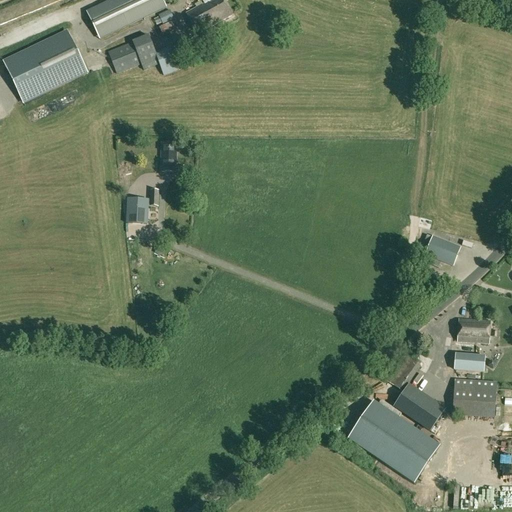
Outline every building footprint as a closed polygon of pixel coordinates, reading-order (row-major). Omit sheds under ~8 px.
[(113,0),(87,13),(99,40),(168,8),(164,0),(113,0)] [(197,35),(233,15),(224,0),(192,0),(193,1),(194,0),(202,0),(204,4),(186,14),(197,35)] [(162,23),(163,25),(174,19),(170,11),(159,15),(160,17),(154,20),(157,25),(162,23)] [(163,36),(176,30),(171,22),(160,28),(163,36)] [(67,32),(3,62),(23,104),(87,74),(67,32)] [(144,71),(160,64),(165,77),(187,68),(183,57),(196,53),(193,43),(179,47),(178,45),(156,54),(149,37),(109,52),(117,74),(141,65),(144,71)] [(176,173),(176,144),(161,143),(161,172),(176,173)] [(140,164),(140,168),(129,168),(129,186),(148,186),(148,164),(140,164)] [(150,191),(150,207),(159,207),(159,191),(150,191)] [(149,207),(150,201),(129,200),(127,225),(148,227),(149,207)] [(426,255),(454,267),(461,248),(433,237),(426,255)] [(489,345),(490,322),(459,320),(457,342),(489,345)] [(484,373),(485,357),(456,354),(455,371),(484,373)] [(420,366),(403,355),(385,381),(402,393),(420,366)] [(430,372),(435,360),(424,355),(421,363),(422,364),(421,368),(430,372)] [(497,383),(455,380),(452,416),(495,419),(497,383)] [(438,407),(438,406),(408,386),(395,406),(431,431),(444,411),(438,407)] [(374,402),(348,440),(413,484),(439,446),(374,402)] [(348,425),(338,418),(333,426),(343,433),(348,425)] [(470,481),(461,481),(461,495),(454,495),(454,507),(470,507),(470,481)]
